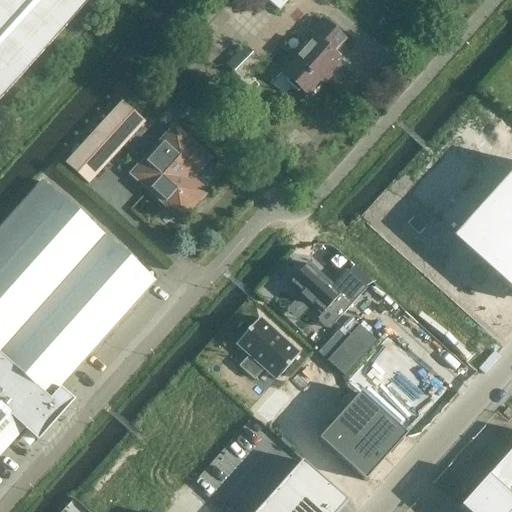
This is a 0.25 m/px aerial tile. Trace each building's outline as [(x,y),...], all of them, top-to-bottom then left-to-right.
[(0,0),(0,103),(93,0),(0,0)] [(264,0),(278,12),(288,0),(264,0)] [(307,98),(339,62),(331,55),(343,41),(321,21),(308,35),(311,38),(280,73),(307,98)] [(257,61),(243,47),(226,65),(239,78),(257,61)] [(88,185),(109,161),(145,122),(122,101),(65,164),(88,185)] [(173,128),(142,161),(130,175),(129,174),(115,189),(167,236),(206,194),(190,180),(208,161),(173,128)] [(480,176),(454,150),(415,190),(441,215),(480,176)] [(511,172),(451,240),(511,294),(511,172)] [(0,456),(24,430),(37,442),(73,402),(58,389),(152,284),(51,194),(0,251),(0,456)] [(379,278),(415,311),(432,293),(395,260),(379,278)] [(332,286),(307,264),(288,285),(321,316),(318,320),(320,324),(324,328),(329,330),(366,289),(347,271),(332,286)] [(254,380),(263,370),(276,381),(299,355),(259,319),(236,345),(249,358),(240,368),(254,380)] [(359,379),(413,427),(458,375),(403,327),(359,379)] [(198,387),(162,428),(177,441),(168,452),(186,469),(197,457),(188,449),(209,425),(223,409),(198,387)] [(318,440),(365,482),(406,436),(360,394),(318,440)] [(150,437),(128,462),(176,504),(196,482),(150,437)] [(470,511),(511,511),(511,447),(461,504),(470,511)] [(337,511),(346,502),(302,462),(256,511),(337,511)]
